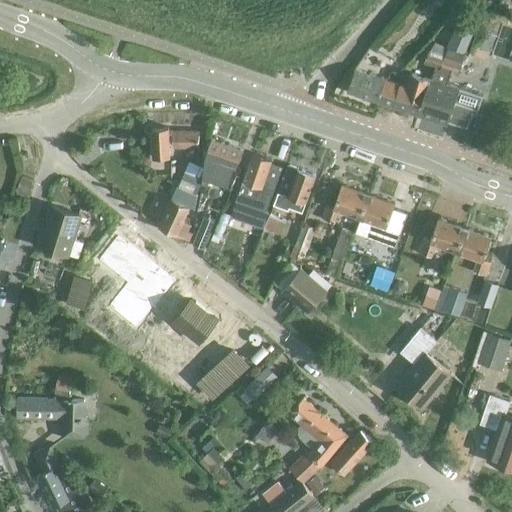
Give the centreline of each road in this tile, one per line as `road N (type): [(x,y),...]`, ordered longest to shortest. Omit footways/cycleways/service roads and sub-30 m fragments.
road 1 (residential): [(412,461),(401,436),(306,353),(49,160)]
road 2 (secondary): [(511,196),(304,116)]
road 3 (residential): [(0,367),(49,160)]
road 4 (secondary): [(304,116),(187,81),(108,70)]
road 5 (residential): [(304,116),(393,0)]
road 6 (secondary): [(108,70),(0,14)]
